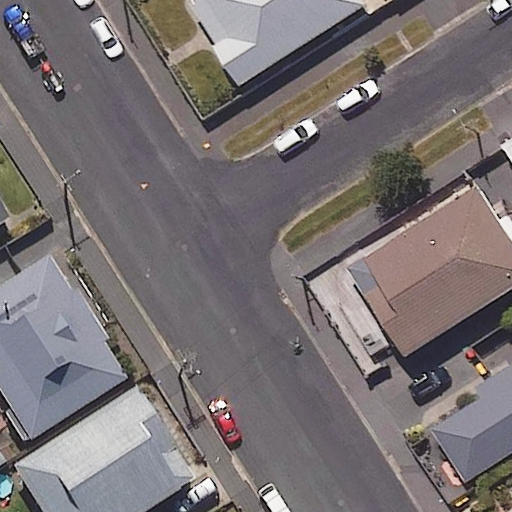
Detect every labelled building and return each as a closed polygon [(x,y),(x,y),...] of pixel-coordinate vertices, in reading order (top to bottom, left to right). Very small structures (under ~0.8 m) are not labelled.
[(191,0),(241,79),(366,2),(365,0),(191,0)] [(511,136),(503,142),(511,154),(511,136)] [(312,283),(370,375),(386,365),(377,351),(396,339),(404,353),(511,284),(511,211),(510,209),(499,215),(477,180),(312,283)] [(101,342),(107,338),(70,276),(64,279),(50,255),(0,285),(0,397),(24,438),(123,379),(101,342)] [(511,447),(511,363),(475,386),(480,395),(433,425),(464,477),(511,447)] [(40,511),(140,511),(191,479),(133,388),(11,466),(40,511)]
